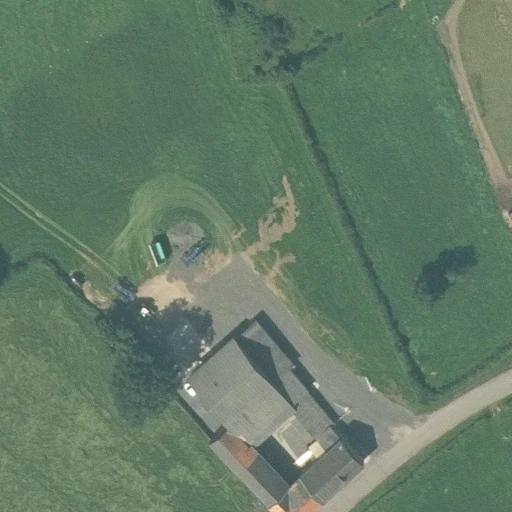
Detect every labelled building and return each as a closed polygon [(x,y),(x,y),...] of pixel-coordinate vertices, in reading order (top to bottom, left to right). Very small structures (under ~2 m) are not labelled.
[(236,339),(275,383),(290,371),(292,369),(253,324),(236,339)] [(310,511),(312,511),(289,486),(250,445),(291,409),(295,406),(275,383),(236,339),(235,337),(189,378),(227,424),(209,441),(275,511),(310,511)] [(318,439),(333,427),(334,425),(290,371),(275,383),(295,406),(291,409),(318,439)] [(318,459),(320,457),(341,483),(363,462),(333,427),(318,439),(308,448),(318,459)] [(341,483),(320,457),(318,459),(289,486),(312,511),(341,483)]
